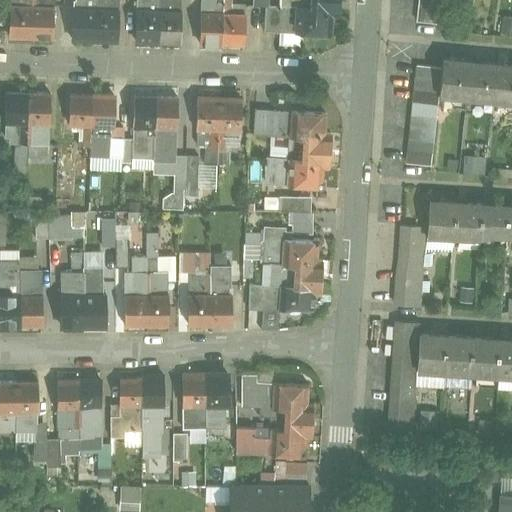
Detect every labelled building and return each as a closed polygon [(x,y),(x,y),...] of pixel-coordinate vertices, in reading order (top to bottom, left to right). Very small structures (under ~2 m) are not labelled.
[(10,0),(9,30),(32,31),(32,0),(10,0)] [(54,1),(33,0),(32,0),(32,31),(53,31),(54,1)] [(96,0),(73,0),(73,33),(94,33),(95,33),(96,0)] [(118,0),(96,0),(95,33),(94,33),(118,34),(118,0)] [(137,0),(136,35),(158,35),(159,0),(137,0)] [(159,0),(158,35),(181,36),(182,4),(181,4),(181,0),(159,0)] [(201,0),(202,5),(201,5),(200,37),(222,38),(222,37),(223,6),(223,0),(201,0)] [(280,0),(266,0),(266,23),(283,24),(284,14),(280,13),(280,0)] [(298,1),(285,0),(280,0),(280,13),(284,14),(283,24),(297,25),(298,1)] [(310,0),(310,1),(311,1),(311,6),(333,8),(332,8),(333,9),(339,9),(339,0),(310,0)] [(333,8),(311,6),(311,1),(310,1),(298,1),(297,25),(332,27),(333,9),(332,8),(333,8)] [(442,5),(419,2),(418,15),(441,18),(442,5)] [(231,7),(223,6),(222,37),(244,38),(245,7),(231,7)] [(506,27),(511,27),(511,10),(502,10),(502,14),(506,14),(506,27)] [(471,55),(443,52),(439,87),(439,89),(467,91),(471,55)] [(497,57),(471,55),(467,91),(493,94),(497,57)] [(511,58),(497,57),(493,94),(511,95),(511,58)] [(442,61),(418,58),(416,72),(440,74),(442,61)] [(440,74),(416,72),(415,84),(439,87),(440,74)] [(439,87),(415,84),(414,96),(438,99),(439,89),(439,87)] [(30,86),(7,85),(6,116),(7,116),(28,117),(30,86)] [(51,87),(30,86),(28,117),(50,118),(51,87)] [(91,89),(70,88),(68,119),(79,119),(90,119),(91,89)] [(113,89),(91,89),(90,119),(110,120),(112,120),(113,89)] [(155,91),(133,90),(132,120),(133,120),(132,132),(132,150),(134,149),(153,150),(155,91)] [(177,91),(155,91),(153,150),(153,154),(174,154),(175,122),(176,122),(177,91)] [(220,93),(198,92),(197,122),(219,123),(220,93)] [(241,94),(220,93),(219,123),(226,123),(240,124),(241,94)] [(438,99),(414,96),(412,108),(437,111),(438,99)] [(293,105),(293,107),(275,106),(275,107),(273,129),(291,130),(303,130),(303,126),(325,127),(325,126),(327,108),(293,105)] [(275,107),(255,107),(254,128),(273,129),(275,107)] [(437,111),(412,108),(411,120),(435,122),(437,111)] [(28,117),(7,116),(6,131),(16,131),(15,137),(19,137),(17,159),(27,159),(27,149),(28,117)] [(50,118),(28,117),(27,149),(39,149),(39,133),(36,133),(36,126),(49,126),(50,118)] [(90,119),(79,119),(77,139),(89,140),(90,119)] [(110,120),(90,119),(89,140),(89,147),(108,147),(110,120)] [(435,122),(411,120),(410,132),(434,134),(435,122)] [(219,123),(197,122),(197,138),(205,138),(204,157),(218,158),(218,144),(219,123)] [(226,123),(219,123),(218,144),(229,144),(229,139),(226,139),(226,123)] [(325,127),(303,126),(303,130),(291,130),(291,138),(292,139),(291,152),(302,153),(302,158),(323,160),(323,161),(330,161),(332,127),(325,126),(325,127)] [(132,132),(122,132),(121,156),(134,156),(134,149),(132,150),(132,132)] [(434,134),(410,132),(409,144),(433,146),(434,134)] [(433,146),(409,144),(407,157),(432,159),(433,146)] [(197,149),(185,149),(184,188),(196,188),(197,149)] [(274,150),(267,150),(266,176),(316,178),(318,181),(320,181),(323,179),(324,175),(322,172),(323,161),(323,160),(302,158),(302,153),(291,152),(280,151),(274,150)] [(310,190),(281,190),(281,204),(310,205),(310,190)] [(457,195),(430,193),(428,220),(428,230),(455,232),(457,195)] [(483,197),(457,195),(455,232),(481,233),(483,197)] [(510,199),(483,197),(481,233),(508,235),(510,199)] [(146,205),(129,205),(129,213),(146,213),(146,205)] [(48,206),(35,206),(36,231),(49,231),(49,230),(48,206)] [(71,208),(49,208),(49,230),(72,230),(71,208)] [(428,220),(402,218),(402,231),(425,232),(425,230),(428,230),(428,220)] [(425,232),(402,231),(401,243),(424,244),(425,232)] [(313,234),(284,232),(284,234),(283,257),(296,257),(296,253),(317,254),(317,253),(318,240),(320,238),(320,234),(318,232),(315,232),(313,234)] [(284,234),(266,233),(264,256),(273,257),(273,256),(283,257),(284,234)] [(129,234),(115,234),(115,261),(129,261),(129,234)] [(424,244),(401,243),(400,255),(424,256),(424,244)] [(147,249),(135,250),(135,265),(147,265),(147,249)] [(317,254),(296,253),(296,257),(283,257),(273,256),(273,257),(272,277),(281,278),(282,278),(294,279),(294,284),(315,285),(315,286),(321,286),(323,253),(317,253),(317,254)] [(20,255),(0,255),(1,287),(0,286),(0,318),(21,319),(21,318),(20,265),(20,262),(20,255)] [(424,256),(400,255),(399,267),(423,268),(424,256)] [(232,257),(211,258),(211,265),(210,265),(210,287),(230,287),(230,280),(232,280),(232,257)] [(103,259),(83,259),(84,262),(84,265),(84,319),(107,318),(106,286),(104,286),(103,259)] [(42,262),(20,262),(20,265),(21,318),(43,318),(43,287),(42,287),(42,262)] [(169,264),(155,264),(155,265),(147,265),(147,287),(168,287),(169,264)] [(84,265),(61,265),(61,319),(84,319),(84,265)] [(135,265),(126,265),(126,287),(147,287),(147,265),(135,265)] [(210,265),(190,265),(190,287),(210,287),(210,265)] [(423,268),(399,267),(399,279),(422,280),(423,268)] [(264,277),(251,276),(250,302),(262,302),(264,277)] [(272,277),(264,277),(262,302),(280,303),(282,278),(281,278),(272,277)] [(315,285),(294,284),(294,279),(282,278),(280,303),(314,305),(315,286),(315,285)] [(422,280),(399,279),(398,291),(422,292),(422,280)] [(147,287),(126,287),(127,318),(147,317),(147,287)] [(168,287),(147,287),(147,317),(169,317),(169,287),(168,287)] [(190,287),(188,287),(189,317),(210,317),(210,287),(190,287)] [(230,287),(210,287),(210,317),(232,317),(232,287),(230,287)] [(422,292),(398,291),(397,304),(421,305),(422,292)] [(420,321),(396,320),(395,342),(419,344),(420,334),(420,321)] [(447,335),(420,334),(419,344),(418,356),(417,369),(417,370),(444,371),(447,335)] [(473,337),(447,335),(444,371),(471,373),(473,337)] [(499,339),(473,337),(471,373),(497,375),(499,339)] [(511,339),(499,339),(497,375),(511,375),(511,339)] [(419,344),(395,342),(394,354),(418,356),(419,344)] [(418,356),(394,354),(393,367),(417,369),(418,356)] [(417,369),(393,367),(393,379),(416,381),(417,370),(417,369)] [(207,373),(184,373),(185,427),(208,426),(207,373)] [(230,373),(207,373),(208,426),(227,426),(227,405),(230,405),(230,373)] [(259,374),(244,373),(244,405),(256,406),(259,381),(259,379),(259,374)] [(17,375),(0,374),(0,405),(18,406),(17,375)] [(40,374),(18,374),(17,375),(18,406),(18,429),(18,430),(36,429),(38,429),(38,425),(38,405),(40,405),(40,374)] [(81,374),(58,374),(58,405),(59,405),(81,405),(81,374)] [(102,374),(81,374),(81,405),(103,405),(102,374)] [(144,374),(121,374),(121,404),(144,404),(144,374)] [(166,374),(144,374),(144,404),(163,405),(166,405),(166,374)] [(416,381),(393,379),(392,391),(416,393),(416,381)] [(311,384),(259,381),(256,406),(262,406),(287,408),(288,402),(309,403),(316,403),(310,402),(311,384)] [(416,393),(392,391),(391,403),(415,405),(416,393)] [(309,403),(288,402),(287,408),(286,416),(286,428),(286,434),(307,435),(308,436),(314,436),(316,403),(309,403)] [(415,405),(391,403),(390,415),(415,417),(415,405)] [(144,404),(121,404),(121,415),(112,415),(113,436),(128,436),(128,430),(144,430),(144,427),(144,404)] [(163,405),(144,404),(144,427),(156,427),(156,413),(163,413),(163,405)] [(18,406),(0,405),(0,428),(18,429),(18,406)] [(81,405),(59,405),(59,414),(66,414),(66,427),(81,427),(81,405)] [(103,405),(81,405),(81,427),(93,427),(93,422),(103,421),(103,405)] [(287,408),(262,406),(262,416),(275,417),(275,415),(286,416),(287,408)] [(163,449),(171,449),(172,415),(163,415),(163,449)] [(415,417),(390,415),(390,428),(414,429),(415,417)] [(103,421),(93,422),(93,427),(81,427),(81,437),(103,436),(103,421)] [(307,435),(286,434),(286,428),(265,428),(265,424),(260,423),(260,427),(238,426),(238,452),(301,454),(303,457),(306,457),(309,454),(309,451),(307,448),(308,436),(307,435)] [(49,439),(49,425),(38,425),(38,429),(36,429),(36,458),(49,458),(49,439)] [(81,427),(66,427),(66,437),(81,437),(81,427)] [(188,434),(176,434),(175,459),(187,460),(188,434)] [(62,438),(49,439),(49,458),(49,465),(63,465),(62,438)] [(113,443),(101,443),(101,467),(113,467),(113,443)] [(309,462),(290,461),(289,472),(309,473),(309,462)] [(139,508),(140,484),(119,484),(119,508),(139,508)] [(309,511),(311,484),(234,486),(232,511),(309,511)] [(511,511),(511,493),(502,492),(500,511),(511,511)]
